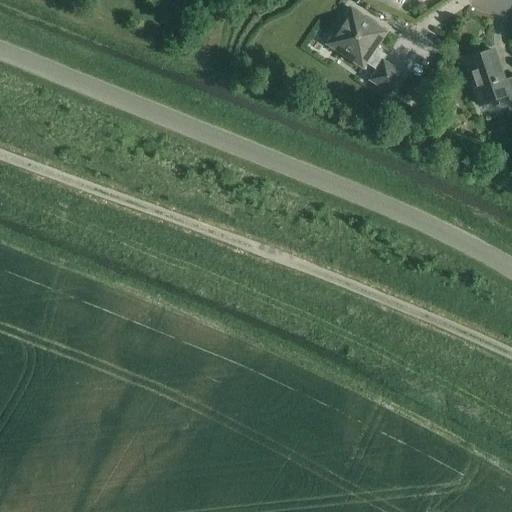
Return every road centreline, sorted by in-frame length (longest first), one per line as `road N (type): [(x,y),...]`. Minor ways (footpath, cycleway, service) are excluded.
road 1 (unclassified): [(511,271),(466,243),(0,53)]
road 2 (unclassified): [(511,352),(0,151)]
